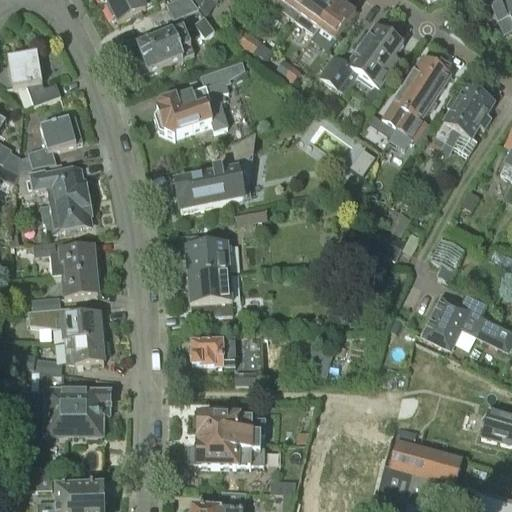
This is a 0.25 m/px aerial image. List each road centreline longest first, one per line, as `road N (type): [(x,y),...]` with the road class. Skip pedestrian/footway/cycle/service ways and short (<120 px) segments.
road 1 (residential): [(132,511),(138,398),(119,189),(54,0)]
road 2 (residential): [(511,86),(407,20)]
